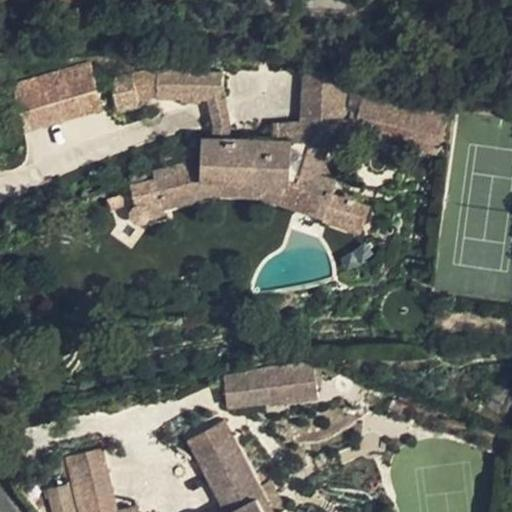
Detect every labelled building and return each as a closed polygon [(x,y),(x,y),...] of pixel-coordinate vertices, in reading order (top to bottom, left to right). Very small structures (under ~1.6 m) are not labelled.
[(13,86),(25,128),(98,108),(87,65),(13,86)] [(339,76),(304,68),(301,121),(337,119),(338,85),(339,76)] [(221,74),(156,73),(156,98),(206,99),(222,95),(221,74)] [(347,86),(338,85),(337,119),(346,118),(347,110),(350,95),(347,86)] [(358,112),(356,121),(413,134),(420,106),(419,105),(421,96),(407,92),(405,102),(399,101),(363,92),(358,112)] [(225,104),(222,95),(206,99),(215,125),(214,137),(229,137),(228,119),(228,113),(225,104)] [(358,112),(347,110),(346,118),(356,121),(358,112)] [(346,118),(337,119),(334,128),(345,130),(411,144),(413,134),(356,121),(346,118)] [(292,139),(333,130),(334,128),(337,119),(301,121),(275,124),(275,138),(292,139)] [(333,130),(292,139),(275,138),(229,137),(214,137),(191,137),(190,161),(154,171),(160,200),(217,186),(220,180),(259,181),(259,187),(293,199),(300,178),(333,189),(336,179),(319,173),(333,130)] [(291,206),(324,217),(333,189),(300,178),(293,199),(291,206)] [(259,181),(220,180),(217,186),(215,194),(260,196),(259,187),(259,181)] [(217,186),(160,200),(162,207),(215,194),(217,186)] [(293,199),(259,187),(260,196),(291,206),(293,199)] [(313,361),(265,367),(270,401),(270,402),(318,396),(313,361)] [(265,367),(224,376),(228,405),(270,401),(265,367)] [(101,448),(64,457),(78,511),(285,511),(282,507),(275,511),(260,485),(268,481),(262,470),(254,475),(224,419),(188,438),(224,503),(215,511),(133,511),(136,508),(132,506),(117,510),(101,448)] [(275,511),(282,507),(268,481),(260,485),(275,511)] [(75,511),(68,483),(48,487),(54,511),(75,511)]
